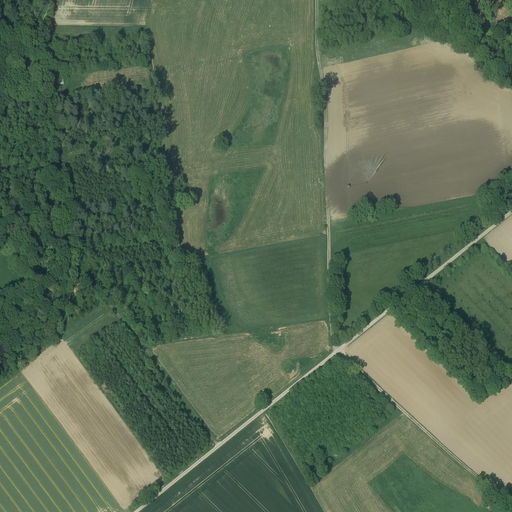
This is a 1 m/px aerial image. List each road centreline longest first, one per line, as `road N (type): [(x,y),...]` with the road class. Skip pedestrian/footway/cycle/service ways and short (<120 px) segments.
road 1 (unclassified): [(511,210),(138,511)]
road 2 (track): [(319,0),(337,350)]
road 3 (track): [(218,449),(71,254),(0,298)]
road 4 (track): [(511,511),(337,350)]
road 5 (track): [(71,254),(46,55)]
